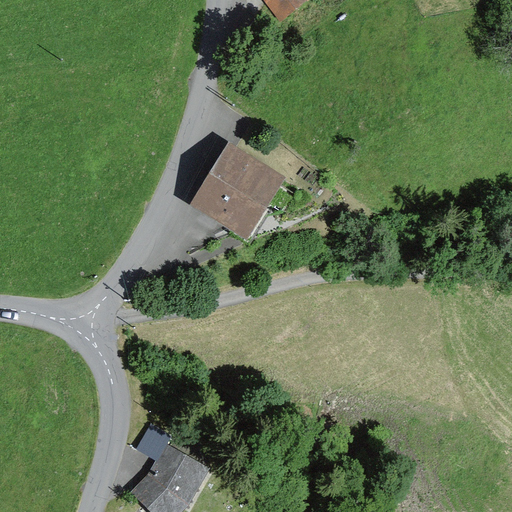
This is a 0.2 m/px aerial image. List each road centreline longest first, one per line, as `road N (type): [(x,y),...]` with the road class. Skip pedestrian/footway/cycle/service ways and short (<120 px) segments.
road 1 (unclassified): [(79,327),(150,243),(179,181),(216,0)]
road 2 (unclassified): [(88,511),(115,415),(101,346),(79,327)]
